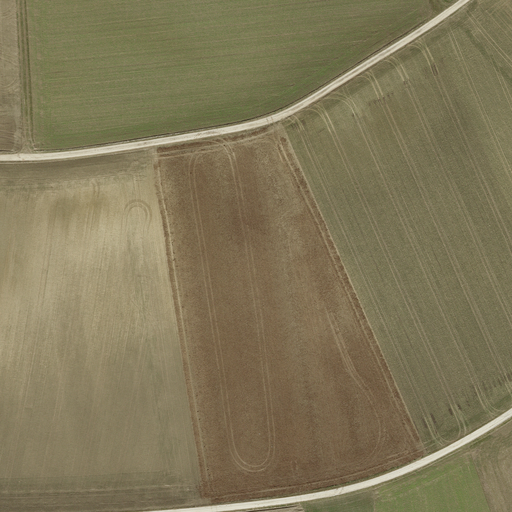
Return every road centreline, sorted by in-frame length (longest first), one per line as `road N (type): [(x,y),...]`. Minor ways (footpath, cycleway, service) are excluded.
road 1 (track): [(466,0),(280,116),(120,146),(0,153)]
road 2 (track): [(511,412),(379,481),(311,498),(170,511)]
